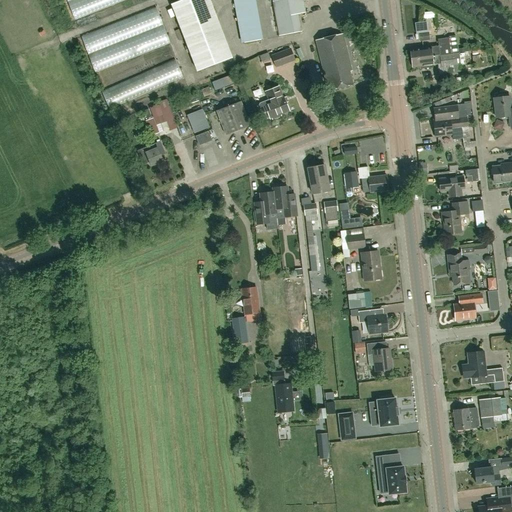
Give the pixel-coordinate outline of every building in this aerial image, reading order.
[(67,0),(75,20),(126,0),(67,0)] [(210,0),(181,0),(171,4),(197,71),(233,58),(210,0)] [(253,0),(234,0),(243,43),(261,40),(253,0)] [(301,0),(272,0),(279,36),(299,32),(296,14),(304,13),(301,0)] [(81,36),(89,56),(163,27),(156,8),(81,36)] [(427,21),(414,23),(416,34),(418,34),(419,33),(426,32),(428,32),(427,21)] [(170,44),(163,27),(89,56),(95,73),(170,44)] [(430,40),(429,32),(428,32),(426,32),(419,33),(418,34),(419,42),(430,40)] [(352,71),(349,59),(343,33),(316,40),(322,65),(328,91),(353,85),(350,71),(352,71)] [(456,37),(448,38),(438,39),(438,46),(410,50),(411,59),(431,57),(431,56),(440,55),(440,56),(458,54),(458,53),(466,52),(465,48),(458,49),(456,37)] [(272,56),(276,67),(294,60),(291,49),(272,56)] [(262,63),(271,60),(268,53),(259,56),(262,63)] [(431,57),(411,59),(412,68),(441,64),(441,67),(449,66),(450,72),(466,71),(466,69),(474,68),(473,65),(466,65),(464,53),(458,54),(440,56),(440,55),(431,56),(431,57)] [(183,77),(175,59),(101,92),(109,110),(183,77)] [(234,72),(235,79),(246,78),(245,67),(239,67),(239,72),(234,72)] [(218,89),(235,83),(231,74),(214,80),(218,89)] [(267,111),(270,117),(271,117),(272,118),(278,116),(277,114),(288,110),(283,98),(282,98),(278,87),(266,92),(269,101),(260,104),(260,106),(262,113),(267,111)] [(494,98),(496,118),(510,117),(511,128),(511,106),(511,107),(510,97),(508,97),(504,95),(499,96),(496,98),(494,98)] [(225,135),(250,125),(240,101),(216,111),(225,135)] [(456,106),(433,109),(435,120),(458,117),(458,116),(456,106)] [(204,107),(187,112),(194,131),(210,126),(204,107)] [(489,111),(483,131),(489,132),(494,112),(489,111)] [(472,127),(471,115),(458,116),(458,117),(435,120),(433,120),(435,138),(452,136),(451,128),(461,127),(464,148),(474,146),(473,142),(473,139),(472,127)] [(151,131),(157,129),(153,120),(147,122),(151,131)] [(199,146),(212,140),(208,131),(195,136),(199,146)] [(165,153),(160,141),(137,151),(143,164),(149,162),(151,166),(163,161),(160,155),(165,153)] [(345,156),(357,154),(356,147),(344,148),(345,156)] [(494,183),(511,181),(511,163),(504,165),(505,166),(492,167),(494,183)] [(321,192),(329,190),(324,164),(316,166),(321,192)] [(321,192),(316,166),(307,168),(312,193),(321,192)] [(359,179),(361,178),(363,192),(369,191),(388,189),(386,175),(368,177),(367,167),(358,168),(359,179)] [(476,170),(464,171),(465,177),(471,176),(472,182),(478,182),(476,170)] [(346,188),(358,186),(357,172),(344,173),(346,188)] [(460,189),(464,189),(462,177),(438,180),(440,191),(448,191),(449,198),(461,196),(460,189)] [(273,191),(272,191),(274,212),(275,212),(275,217),(296,215),(294,193),(287,194),(286,186),(284,186),(283,184),(280,184),(279,186),(272,187),(273,191)] [(274,212),(272,191),(266,192),(265,190),(262,190),(261,192),(259,192),(260,201),(254,201),(256,223),(268,222),(267,213),(274,212)] [(325,213),(338,211),(336,200),(323,202),(325,213)] [(472,211),(482,210),(481,200),(471,201),(472,211)] [(458,216),(468,214),(466,202),(452,204),(453,212),(441,213),(442,221),(443,220),(445,235),(460,233),(458,216)] [(315,214),(317,214),(316,203),(303,205),(304,216),(305,216),(306,221),(315,220),(315,214)] [(348,204),(339,205),(342,230),(363,227),(362,218),(350,219),(348,204)] [(322,261),(316,262),(312,222),(306,223),(310,263),(311,265),(311,271),(324,270),(323,264),(322,264),(322,261)] [(348,250),(365,248),(363,228),(346,230),(340,231),(342,249),(348,249),(348,250)] [(473,254),(488,253),(487,244),(471,245),(473,254)] [(364,280),(381,278),(378,251),(361,253),(364,280)] [(468,271),(469,270),(468,261),(460,262),(460,254),(447,256),(449,273),(452,272),(454,286),(469,284),(468,271)] [(489,279),(487,286),(493,288),(495,281),(489,279)] [(317,293),(324,292),(324,283),(316,284),(317,293)] [(245,314),(259,312),(256,287),(241,289),(245,314)] [(365,307),(363,293),(347,295),(349,309),(365,307)] [(473,304),(482,303),(481,294),(467,296),(468,303),(453,305),(455,321),(475,318),(473,304)] [(369,333),(387,331),(385,315),(373,316),(372,309),(358,311),(359,322),(368,321),(369,333)] [(235,344),(248,342),(244,317),(232,319),(235,344)] [(375,371),(391,369),(389,348),(378,349),(377,342),(366,343),(368,355),(373,354),(375,371)] [(469,366),(467,367),(465,368),(466,375),(468,377),(470,377),(470,378),(480,376),(481,384),(504,382),(502,368),(493,370),(486,370),(484,352),(468,354),(469,366)] [(278,412),(293,410),(290,383),(281,384),(281,379),(283,379),(282,371),(271,373),(273,385),(275,385),(278,412)] [(242,397),(250,397),(249,387),(241,388),(242,397)] [(497,394),(497,398),(478,400),(480,417),(481,417),(482,423),(493,422),(507,420),(506,414),(507,414),(505,398),(503,398),(503,394),(497,394)] [(377,402),(379,416),(371,417),(372,426),(380,425),(380,426),(380,427),(381,427),(381,426),(397,424),(397,425),(398,425),(398,423),(397,415),(397,414),(397,408),(396,409),(395,400),(395,398),(394,399),(390,399),(390,397),(382,398),(382,400),(378,401),(378,400),(377,401),(377,402)] [(333,401),(325,402),(326,413),(335,412),(333,401)] [(470,428),(478,427),(476,408),(468,409),(468,408),(453,410),(455,431),(470,429),(470,428)] [(352,413),(338,414),(340,426),(341,440),(355,439),(353,425),(352,413)] [(329,457),(327,439),(317,440),(319,458),(329,457)] [(402,467),(391,468),(389,456),(376,457),(378,477),(387,476),(389,493),(389,495),(390,494),(405,492),(405,493),(406,493),(406,492),(404,482),(405,482),(404,477),(403,468),(403,467),(402,467)] [(511,456),(500,458),(501,459),(502,466),(511,465),(511,456)] [(492,485),(500,484),(498,468),(492,468),(491,468),(474,470),(476,484),(491,482),(492,485)] [(488,507),(479,508),(479,511),(506,511),(511,511),(509,498),(487,500),(488,507)]
